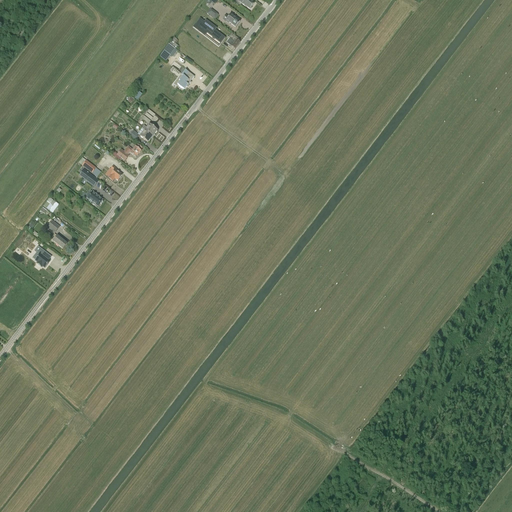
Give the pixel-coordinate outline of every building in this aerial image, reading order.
[(250,10),(254,4),(249,0),(240,0),(239,2),(242,4),(241,4),(245,7),(246,7),(250,10)] [(210,9),(207,13),(214,19),(217,14),(210,9)] [(235,28),(240,22),(230,15),(228,17),(225,15),(222,19),(223,19),(226,20),(225,21),(229,24),(229,23),(235,28)] [(203,21),(198,26),(202,29),(200,32),(204,36),(207,33),(220,43),(224,38),(225,39),(225,38),(214,30),(216,28),(213,26),(212,28),(203,21)] [(236,48),(240,41),(238,39),(239,37),(232,34),(226,43),(236,48)] [(169,45),(172,47),(172,46),(176,50),(178,47),(175,44),(178,41),(174,38),(169,44),(169,45)] [(172,47),(169,45),(164,51),(170,56),(175,49),(172,47)] [(194,77),(185,70),(178,80),(180,81),(177,85),(184,90),(190,82),(190,83),(190,84),(191,82),(190,82),(194,77)] [(148,124),(150,121),(142,115),(140,118),(148,124)] [(144,126),(142,128),(152,137),(157,131),(149,124),(146,128),(144,126)] [(148,143),(152,137),(142,128),(137,134),(133,131),(130,135),(136,140),(139,136),(140,136),(148,143)] [(114,153),(113,155),(121,161),(122,159),(124,161),(128,156),(128,155),(128,154),(129,155),(129,154),(129,153),(130,153),(130,154),(136,158),(141,151),(140,151),(142,148),(137,144),(133,150),(130,148),(126,149),(124,152),(121,150),(117,155),(114,152),(114,153)] [(83,166),(92,173),(95,168),(86,161),(83,166)] [(110,170),(113,172),(108,178),(113,182),(115,179),(117,181),(122,175),(115,170),(116,169),(113,166),(110,170)] [(83,170),(79,176),(94,187),(98,181),(83,170)] [(93,203),(92,204),(95,206),(96,205),(97,206),(102,200),(96,195),(93,192),(92,193),(90,191),(88,194),(90,196),(88,199),(93,203)] [(58,205),(53,201),(46,209),(52,213),(58,205)] [(60,227),(52,221),(48,227),(55,233),(60,227)] [(35,224),(32,222),(27,229),(29,231),(35,224)] [(57,236),(53,242),(63,250),(67,244),(57,236)] [(38,247),(34,251),(40,255),(38,257),(37,258),(35,261),(37,263),(36,264),(41,268),(42,267),(45,268),(47,266),(48,265),(47,265),(49,262),(44,258),(47,254),(38,247)]
